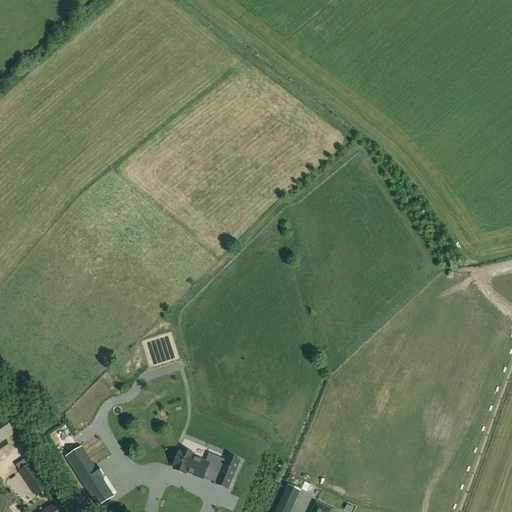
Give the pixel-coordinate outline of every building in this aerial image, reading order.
[(5,391),(1,396),(11,406),(15,401),(5,391)] [(3,417),(0,413),(0,456),(11,449),(5,439),(14,433),(3,417)] [(114,497),(82,446),(65,457),(98,508),(114,497)] [(232,478),(239,462),(228,457),(226,461),(209,454),(206,462),(192,457),(193,455),(182,450),(181,452),(180,452),(174,467),(175,467),(174,469),(185,473),(186,472),(202,478),(203,478),(209,480),(213,471),(220,475),(217,484),(228,488),(232,478)] [(24,478),(33,490),(42,483),(34,471),(29,464),(19,471),(24,478)] [(135,490),(142,506),(162,497),(156,481),(135,490)] [(290,511),(300,491),(288,485),(275,511),(290,511)] [(186,509),(200,503),(196,492),(182,498),(186,509)] [(66,511),(69,511),(59,498),(53,502),(55,505),(44,511),(66,511)] [(316,503),(311,511),(335,511),(324,506),(316,503)]
